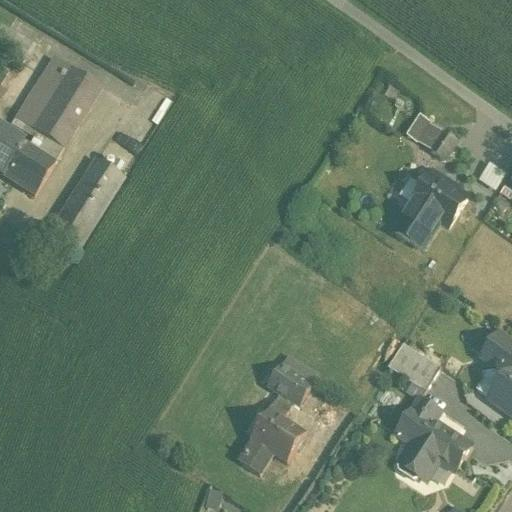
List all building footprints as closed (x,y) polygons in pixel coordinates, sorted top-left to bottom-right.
[(105,98),(54,66),(16,127),(67,159),(105,98)] [(458,145),(420,119),(407,140),(445,165),(458,145)] [(58,165),(0,131),(0,177),(14,186),(18,180),(41,194),(58,165)] [(127,185),(95,167),(50,242),(82,261),(127,185)] [(434,177),(396,237),(423,255),(441,228),(449,233),(468,204),(445,189),(448,185),(434,177)] [(511,344),(501,336),(483,363),(499,374),(501,388),(490,404),(511,419),(511,344)] [(441,373),(403,349),(389,373),(426,396),(441,373)] [(252,445),(275,460),(287,468),(306,439),(283,424),(293,408),(299,412),(318,379),(289,360),(263,399),(276,407),(252,445)] [(441,417),(420,404),(397,440),(412,450),(400,469),(401,477),(414,485),(421,484),(431,468),(438,466),(456,477),(472,451),(435,427),(441,417)] [(275,460),(252,445),(239,466),(262,481),(275,460)]
